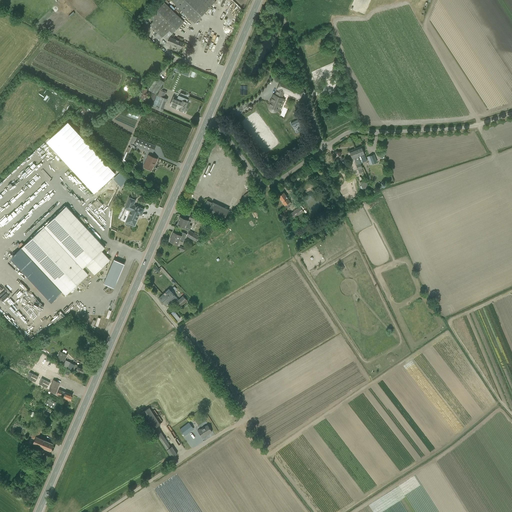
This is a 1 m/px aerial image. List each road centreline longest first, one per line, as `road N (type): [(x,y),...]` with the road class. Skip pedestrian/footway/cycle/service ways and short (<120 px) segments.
road 1 (primary): [(38,511),(206,121)]
road 2 (unclassified): [(206,121),(269,185),(351,132),(472,126),(511,112)]
road 3 (track): [(136,284),(242,411),(102,511)]
road 4 (primary): [(206,121),(258,0)]
